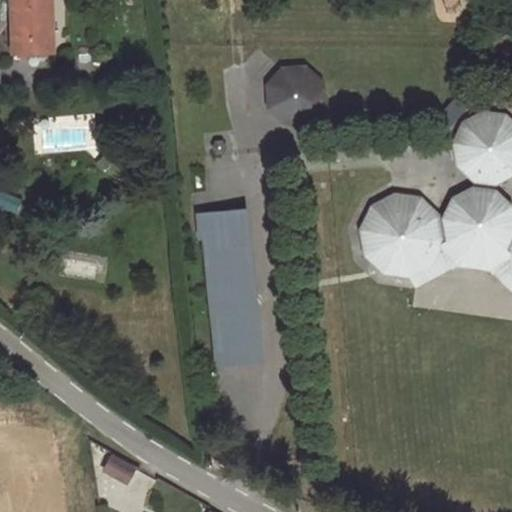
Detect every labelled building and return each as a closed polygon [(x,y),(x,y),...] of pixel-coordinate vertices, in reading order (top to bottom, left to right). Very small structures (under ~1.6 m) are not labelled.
[(10,0),(12,54),(51,51),(48,0),(10,0)] [(282,121),(303,120),(319,101),(317,76),(301,63),(277,65),(264,81),(266,107),(282,121)] [(461,253),(488,255),(506,244),(509,271),(511,273),(511,204),(511,202),(494,188),(495,182),(511,172),(511,118),(503,110),(483,107),(461,117),(449,138),(452,159),(472,178),(471,184),(451,193),(441,214),(419,194),(394,191),(370,203),(358,224),(363,249),(382,269),(408,272),(427,262),(441,235),(461,253)] [(221,208),(237,360),(258,358),(243,206),(221,208)] [(111,458),(104,471),(126,484),(133,471),(111,458)]
